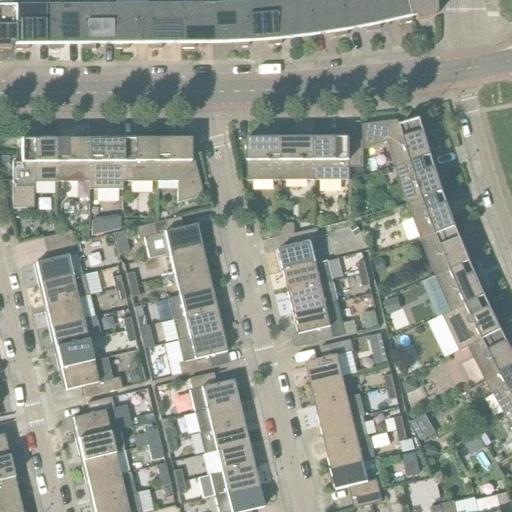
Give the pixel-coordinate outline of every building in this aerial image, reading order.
[(314,42),(313,37),(308,0),(293,0),(277,2),(281,41),(300,39),(300,44),(314,42)] [(347,37),(346,32),(340,0),(308,0),(313,37),(332,34),(333,39),(347,37)] [(379,31),(378,26),(372,0),(340,0),(346,32),(365,29),(366,33),(379,31)] [(412,23),(410,18),(405,0),(372,0),(378,26),(397,22),(398,26),(412,23)] [(405,0),(410,18),(415,17),(416,22),(435,18),(435,0),(405,0)] [(281,46),(281,41),(277,2),(245,5),(248,44),(267,42),(267,47),(281,46)] [(248,48),(248,44),(245,5),(214,6),(214,45),(234,44),(234,49),(248,48)] [(94,46),(114,46),(114,6),(81,7),(81,46),(81,51),(94,51),(94,46)] [(128,46),(147,45),(148,6),(114,6),(114,46),(114,50),(128,50),(128,46)] [(161,45),(180,45),(181,6),(148,6),(147,45),(147,50),(161,50),(161,45)] [(194,45),(214,45),(214,6),(181,6),(180,45),(180,50),(194,50),(194,45)] [(10,46),(14,46),(15,7),(0,7),(0,51),(10,51),(10,46)] [(28,46),(47,46),(48,7),(15,7),(14,46),(14,51),(28,51),(28,46)] [(61,46),(81,46),(81,7),(48,7),(47,46),(47,51),(61,51),(61,46)] [(395,169),(431,157),(420,120),(399,127),(398,122),(362,126),(362,142),(349,142),(349,169),(363,169),(363,151),(387,144),(395,169)] [(282,182),(315,182),(315,140),(295,140),(295,137),(281,137),(281,140),(282,182)] [(349,169),(349,142),(349,139),(329,140),(329,137),(315,137),(315,140),(315,182),(349,182),(349,169)] [(122,191),(122,183),(122,141),(122,138),(108,139),(108,141),(89,141),(89,183),(89,191),(122,191)] [(156,183),(156,141),(156,138),(142,138),(142,141),(122,141),(122,183),(156,183)] [(156,141),(156,183),(177,183),(177,205),(203,197),(194,163),(190,163),(190,140),(189,140),(190,138),(175,138),(175,140),(156,141)] [(247,182),(282,182),(281,140),(262,140),(262,138),(248,138),(247,140),(247,182)] [(33,184),(55,184),(55,141),(55,139),(41,139),(41,141),(21,141),(21,164),(12,164),(12,210),(33,210),(33,184)] [(89,183),(89,141),(89,139),(75,139),(75,141),(55,141),(55,184),(89,183)] [(407,205),(443,193),(431,157),(395,169),(407,205)] [(420,242),(456,228),(443,193),(407,205),(420,242)] [(96,231),(122,227),(120,214),(94,217),(96,231)] [(169,256),(201,248),(195,227),(178,231),(176,220),(152,225),(136,229),(139,239),(143,238),(149,261),(169,256)] [(293,236),(294,236),(294,223),(282,223),(281,239),(293,236)] [(273,241),(281,239),(278,225),(270,227),(273,241)] [(435,278),(470,263),(456,228),(420,242),(435,278)] [(317,230),(294,236),(293,236),(296,247),(278,251),(283,273),(316,265),(311,244),(320,242),(317,230)] [(55,237),(47,239),(49,250),(74,244),(71,233),(55,237)] [(37,287),(81,277),(74,244),(49,250),(52,261),(35,265),(32,266),(37,287)] [(174,277),(206,269),(201,248),(169,256),(174,277)] [(288,294),(333,283),(328,262),(316,265),(283,273),(288,294)] [(450,313),(485,298),(470,263),(435,278),(450,313)] [(179,298),(211,290),(206,269),(174,277),(179,298)] [(128,288),(136,286),(133,274),(125,276),(128,288)] [(42,308),(77,300),(89,297),(84,276),(81,277),(37,287),(42,308)] [(115,291),(122,289),(120,277),(112,279),(115,291)] [(293,315),(338,304),(333,283),(288,294),(293,315)] [(131,300),(139,298),(136,286),(128,288),(131,300)] [(117,303),(125,301),(122,289),(115,291),(117,303)] [(172,321),(216,311),(211,290),(179,298),(167,301),(172,321)] [(467,348),(501,332),(485,298),(450,313),(443,317),(460,352),(467,348)] [(47,329),(82,321),(77,300),(42,308),(47,329)] [(295,349),(328,341),(346,337),(338,304),(293,315),(299,337),(292,338),(295,349)] [(177,342),(221,332),(216,311),(172,321),(177,342)] [(138,330),(146,328),(143,316),(136,318),(138,330)] [(125,333),(133,331),(130,319),(122,321),(125,333)] [(52,350),(87,342),(82,321),(47,329),(52,350)] [(141,342),(149,340),(146,328),(138,330),(141,342)] [(127,345),(135,343),(133,331),(125,333),(127,345)] [(181,376),(211,369),(209,358),(226,354),(221,332),(177,342),(182,363),(178,364),(181,376)] [(485,383),(511,368),(511,352),(501,332),(467,348),(485,383)] [(57,371),(92,363),(87,342),(52,350),(57,371)] [(343,378),(342,377),(357,373),(352,353),(353,352),(351,342),(330,347),(320,349),(322,360),(305,364),(310,386),(343,378)] [(119,380),(97,385),(92,363),(57,371),(63,392),(65,392),(82,388),(85,399),(122,390),(119,380)] [(504,417),(511,412),(511,368),(485,383),(504,417)] [(194,414),(238,403),(233,382),(215,386),(213,375),(189,381),(191,392),(189,393),(194,414)] [(315,407),(348,399),(343,378),(310,386),(315,407)] [(320,428),(366,417),(361,396),(348,399),(315,407),(320,428)] [(75,442),(109,434),(104,413),(113,411),(111,399),(86,405),(89,416),(72,420),(72,421),(69,421),(75,442)] [(211,432),(243,424),(238,403),(194,414),(199,435),(211,432)] [(326,449),(371,438),(366,417),(320,428),(326,449)] [(216,453),(248,445),(243,424),(211,432),(216,453)] [(152,446),(159,444),(155,428),(148,429),(150,441),(144,443),(146,448),(152,446)] [(165,443),(173,441),(170,429),(162,431),(165,443)] [(80,463),(114,455),(109,434),(75,442),(80,463)] [(0,460),(11,458),(6,436),(3,437),(0,437),(0,460)] [(331,470),(363,462),(376,459),(371,438),(326,449),(331,470)] [(168,455),(176,453),(173,441),(165,443),(168,455)] [(154,458),(162,456),(159,444),(152,446),(154,458)] [(221,474),(253,466),(248,445),(216,453),(221,474)] [(412,451),(402,453),(399,454),(404,476),(417,473),(412,451)] [(85,484),(119,476),(114,455),(80,463),(85,484)] [(0,482),(16,479),(11,458),(0,460),(0,482)] [(356,499),(380,493),(377,482),(368,484),(363,462),(331,470),(336,492),(353,488),(356,499)] [(214,498),(258,487),(253,466),(221,474),(209,477),(214,498)] [(175,485),(183,483),(180,471),(173,473),(175,485)] [(162,488),(169,486),(167,475),(159,477),(162,488)] [(90,505),(124,497),(119,476),(85,484),(90,505)] [(0,504),(21,500),(16,479),(0,482),(0,504)] [(178,497),(186,495),(183,483),(175,485),(178,497)] [(164,500),(172,498),(169,486),(162,488),(164,500)] [(251,511),(263,509),(258,487),(214,498),(217,511),(251,511)] [(380,493),(356,499),(358,510),(382,504),(380,493)] [(91,511),(140,511),(136,494),(124,497),(90,505),(91,511)] [(511,511),(511,509),(508,495),(497,497),(498,505),(489,507),(490,511),(511,511)] [(0,511),(23,511),(21,500),(0,504),(0,511)] [(455,511),(454,503),(443,506),(443,511),(455,511)]
